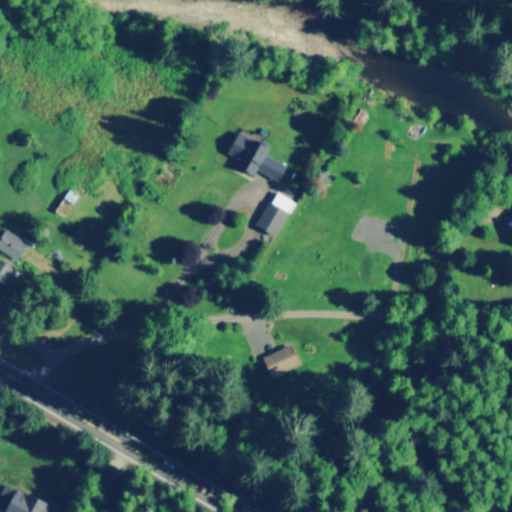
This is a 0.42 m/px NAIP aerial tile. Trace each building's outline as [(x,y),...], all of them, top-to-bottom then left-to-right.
[(278,180),(286,163),(265,153),(269,145),(237,129),(224,156),(254,171),(255,169),(278,180)] [(277,233),(291,197),(270,189),(256,226),(277,233)] [(0,232),(0,249),(14,259),(27,241),(5,226),(0,232)] [(0,258),(0,294),(5,298),(16,280),(5,274),(10,264),(0,258)] [(298,362),(289,342),(260,355),(269,375),(298,362)] [(0,511),(43,511),(45,510),(47,511),(51,511),(54,507),(36,496),(34,500),(2,483),(0,486),(0,511)]
